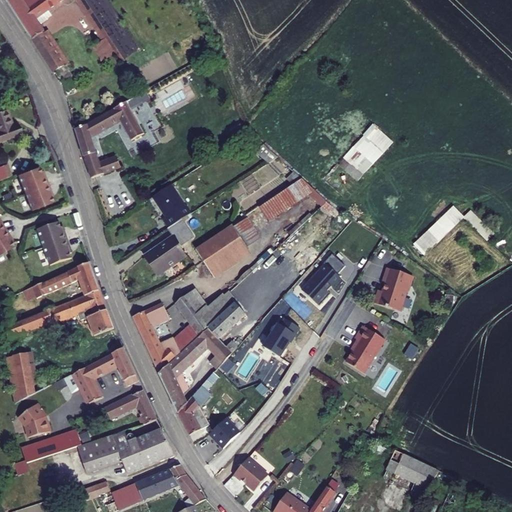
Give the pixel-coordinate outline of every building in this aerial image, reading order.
[(64,0),(14,0),(11,3),(9,4),(29,34),(40,27),(35,20),(64,0)] [(140,51),(107,0),(77,0),(104,38),(92,47),(102,61),(114,53),(121,63),(140,51)] [(40,27),(29,34),(33,40),(44,33),(40,27)] [(66,67),(44,33),(33,40),(56,74),(66,67)] [(172,119),(154,87),(127,102),(145,134),(172,119)] [(145,134),(127,102),(88,125),(79,127),(96,179),(122,169),(117,156),(103,161),(93,137),(123,119),(134,140),(145,134)] [(9,110),(0,113),(0,141),(1,143),(25,134),(21,124),(15,127),(9,110)] [(266,142),(258,151),(269,162),(278,153),(266,142)] [(359,181),(364,174),(345,158),(340,164),(359,181)] [(10,166),(0,169),(0,181),(14,176),(10,166)] [(41,167),(20,176),(34,211),(55,203),(53,198),(55,197),(45,171),(43,172),(41,167)] [(329,200),(304,178),(261,207),(272,223),(311,196),(322,206),(329,200)] [(165,192),(146,204),(158,222),(154,225),(160,234),(161,233),(175,224),(185,218),(180,210),(177,212),(165,192)] [(471,209),(464,214),(454,203),(413,242),(424,254),(464,216),(489,242),(496,235),(471,209)] [(0,256),(16,246),(13,241),(15,240),(0,217),(0,256)] [(62,220),(41,228),(54,264),(75,256),(74,251),(76,251),(66,225),(64,225),(62,220)] [(186,240),(175,224),(161,233),(168,243),(141,261),(153,280),(182,261),(175,251),(180,247),(178,245),(186,240)] [(231,228),(194,252),(214,281),(250,255),(231,228)] [(332,256),(325,265),(337,276),(345,266),(332,256)] [(90,264),(34,289),(38,300),(83,281),(89,298),(101,293),(90,264)] [(330,294),(327,291),(339,277),(337,276),(325,265),(302,292),(316,304),(319,307),(330,294)] [(377,291),(373,303),(399,311),(406,291),(407,291),(412,275),(387,267),(382,282),(385,283),(382,291),(380,290),(379,290),(378,290),(377,291)] [(34,289),(28,292),(32,303),(38,300),(34,289)] [(198,292),(192,296),(191,294),(179,303),(176,297),(137,317),(160,370),(171,365),(223,318),(230,312),(220,301),(213,308),(204,314),(197,304),(204,300),(198,292)] [(114,331),(101,293),(89,298),(7,327),(7,343),(49,327),(54,342),(71,335),(68,328),(64,330),(62,324),(93,312),(95,318),(88,321),(95,339),(114,331)] [(226,296),(220,301),(230,312),(236,306),(226,296)] [(232,328),(223,318),(171,365),(162,374),(180,416),(191,404),(178,376),(210,348),(222,363),(197,390),(200,393),(221,371),(235,355),(221,338),(232,328)] [(267,350),(282,358),(300,328),(286,319),(281,327),(278,326),(265,348),(267,350)] [(364,344),(350,365),(368,376),(389,343),(368,329),(360,341),(364,344)] [(126,348),(78,374),(85,388),(97,411),(109,405),(95,377),(109,370),(113,378),(123,374),(130,388),(141,382),(126,348)] [(30,351),(8,357),(17,403),(39,391),(30,351)] [(225,376),(221,371),(200,393),(191,404),(180,416),(189,435),(191,437),(204,431),(197,419),(204,411),(201,406),(212,395),(208,391),(210,389),(212,391),(225,376)] [(78,374),(72,377),(79,391),(85,388),(78,374)] [(145,390),(101,412),(105,421),(112,418),(114,420),(135,410),(140,420),(146,418),(149,423),(159,419),(145,390)] [(28,438),(52,431),(51,426),(47,413),(38,404),(19,417),(25,426),(28,438)] [(239,434),(226,419),(209,435),(222,449),(239,434)] [(128,442),(146,435),(142,426),(124,432),(128,442)] [(25,461),(81,444),(76,428),(21,445),(25,461)] [(146,435),(128,442),(117,445),(132,477),(179,457),(164,429),(146,435)] [(117,445),(128,442),(124,432),(95,443),(98,452),(117,445)] [(377,443),(368,437),(362,446),(373,452),(379,443),(377,443)] [(397,452),(387,471),(403,479),(405,480),(415,460),(397,452)] [(272,477),(252,459),(237,476),(244,482),(245,482),(258,493),(272,477)] [(441,472),(415,460),(405,480),(416,485),(414,490),(428,497),(441,472)] [(184,466),(142,484),(147,494),(136,498),(141,510),(152,506),(150,501),(183,486),(200,506),(210,500),(188,472),(184,466)] [(338,479),(331,488),(339,493),(341,481),(338,479)] [(84,498),(110,492),(107,481),(82,487),(84,498)] [(331,488),(313,511),(327,511),(331,507),(330,506),(339,493),(331,488)] [(313,511),(315,509),(292,492),(277,511),(313,511)] [(136,498),(127,502),(131,511),(137,511),(141,510),(136,498)] [(42,511),(40,503),(15,511),(42,511)]
